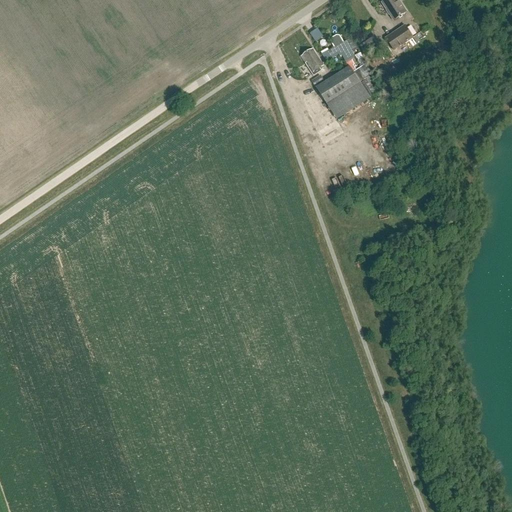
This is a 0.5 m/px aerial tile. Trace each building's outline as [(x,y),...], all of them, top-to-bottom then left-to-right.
[(393,20),(405,12),(397,0),(385,0),(381,3),(393,20)] [(394,51),(414,38),(405,25),(386,38),(394,51)] [(378,42),(375,34),(361,39),(365,48),(378,42)] [(331,42),(335,48),(322,55),(325,60),(326,62),(339,55),(340,57),(342,56),(346,62),(351,59),(354,57),(352,53),(346,42),(343,43),(340,37),(337,37),(332,39),(331,42)] [(435,61),(442,59),(441,55),(451,52),(449,47),(445,48),(432,52),(435,61)] [(312,52),(310,50),(301,56),(306,64),(305,65),(313,77),(321,72),(319,69),(324,66),(314,51),(312,52)] [(353,72),(349,67),(347,69),(316,89),(327,105),(360,84),(359,83),(371,75),(362,59),(357,61),(360,67),(355,71),(353,72)] [(346,62),(343,63),(347,69),(349,67),(353,72),(355,71),(352,66),(354,65),(351,61),(352,60),(351,59),(346,62)] [(315,87),(324,82),(321,76),(312,81),(315,87)] [(367,81),(361,85),(369,98),(375,94),(367,81)]
